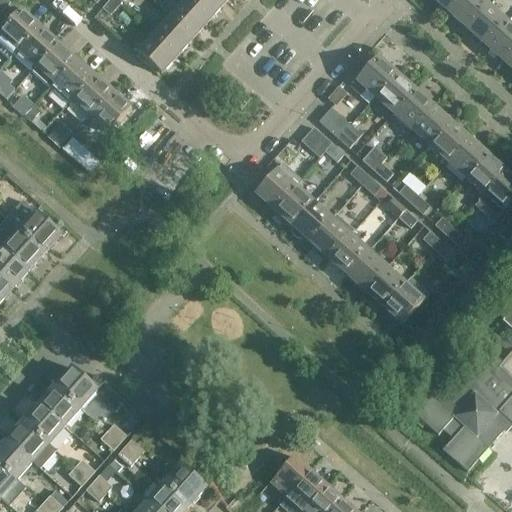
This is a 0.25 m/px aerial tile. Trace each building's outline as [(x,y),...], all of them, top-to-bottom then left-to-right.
[(114,0),(111,0),(102,11),(110,18),(121,6),(114,0)] [(186,0),(185,0),(170,17),(194,40),(211,21),(186,0)] [(223,0),(186,0),(211,21),(227,3),(223,0)] [(432,0),(449,16),(463,0),(432,0)] [(463,0),(449,16),(468,32),(489,8),(479,0),(463,0)] [(489,8),(468,32),(486,48),(507,24),(489,8)] [(19,12),(13,18),(8,13),(0,22),(0,38),(16,53),(38,29),(19,12)] [(170,17),(153,36),(178,58),(194,40),(170,17)] [(511,28),(507,24),(486,48),(504,64),(511,55),(511,28)] [(56,45),(38,29),(16,53),(35,69),(56,45)] [(153,36),(136,54),(161,76),(178,58),(153,36)] [(74,62),(56,45),(35,69),(53,86),(74,62)] [(365,91),(374,99),(395,76),(376,59),(349,89),(359,98),(365,91)] [(93,78),(74,62),(53,86),(71,102),(93,78)] [(414,92),(395,76),(374,99),(392,116),(414,92)] [(111,95),(93,78),(71,102),(90,119),(111,95)] [(9,86),(0,95),(6,100),(14,91),(9,86)] [(240,113),(251,102),(240,92),(230,103),(240,113)] [(432,108),(414,92),(392,116),(411,132),(432,108)] [(130,112),(111,95),(90,119),(109,136),(130,112)] [(24,100),(17,108),(25,114),(31,107),(24,100)] [(450,124),(432,108),(411,132),(429,148),(450,124)] [(349,126),(331,110),(319,124),(336,140),(349,126)] [(468,141),(450,124),(429,148),(447,164),(468,141)] [(61,125),(48,139),(60,150),(61,150),(73,135),(61,125)] [(357,133),(350,127),(349,126),(336,140),(349,151),(364,135),(359,131),(357,133)] [(318,159),(331,145),(314,130),(301,144),(318,159)] [(487,157),(468,141),(447,164),(466,181),(487,157)] [(70,143),(63,151),(68,156),(75,148),(70,143)] [(337,165),(344,157),(331,145),(318,159),(319,160),(325,155),(337,165)] [(375,149),(369,155),(362,163),(374,173),(381,165),(386,159),(375,149)] [(89,175),(99,163),(93,157),(82,169),(89,175)] [(505,173),(487,157),(466,181),(483,196),(477,202),(478,203),(505,173)] [(374,173),(386,184),(393,176),(381,165),(374,173)] [(361,187),(369,179),(357,169),(350,177),(361,187)] [(254,196),(273,213),(300,182),(291,174),(286,180),(276,172),(254,196)] [(511,179),(505,173),(478,203),(475,207),(493,224),(511,203),(511,179)] [(374,198),(381,190),(369,179),(361,187),(374,198)] [(300,182),(273,213),(273,217),(274,220),(277,223),(280,224),(284,223),(291,229),(313,205),(296,189),(301,183),(300,182)] [(410,206),(418,198),(406,187),(398,196),(410,206)] [(410,206),(423,217),(430,209),(418,198),(410,206)] [(406,211),(394,200),(386,210),(397,221),(406,211)] [(313,205),(291,229),(291,233),(292,237),(295,239),(299,240),(302,239),(303,239),(309,245),(331,221),(313,205)] [(406,211),(397,221),(398,221),(410,231),(418,223),(406,212),(407,212),(406,211)] [(36,212),(19,230),(46,254),(62,235),(36,212)] [(335,216),(331,221),(309,245),(328,261),(349,237),(354,232),(335,216)] [(447,238),(454,230),(442,220),(435,228),(447,238)] [(19,230),(3,248),(30,271),(46,254),(19,230)] [(447,238),(459,250),(466,241),(454,230),(447,238)] [(434,252),(442,244),(430,234),(423,242),(434,252)] [(349,237),(328,261),(346,278),(368,254),(349,237)] [(447,264),(454,255),(442,244),(434,252),(447,264)] [(0,247),(0,276),(14,289),(30,271),(3,248),(2,249),(0,247)] [(368,254),(346,278),(364,294),(386,270),(368,254)] [(386,270),(364,294),(383,310),(404,286),(386,270)] [(0,304),(14,289),(0,276),(0,304)] [(429,297),(420,288),(410,280),(404,286),(383,310),(401,327),(429,297)] [(507,327),(511,331),(511,312),(503,323),(507,327)] [(502,365),(485,350),(485,349),(459,378),(464,383),(447,403),(435,392),(414,416),(413,416),(437,438),(442,432),(452,441),(442,452),(466,474),(488,450),(510,424),(511,426),(511,335),(505,330),(495,341),(510,355),(502,365)] [(71,368),(55,386),(81,409),(97,391),(71,368)] [(81,409),(55,386),(39,404),(65,427),(81,409)] [(65,427),(39,404),(23,421),(49,445),(65,427)] [(57,452),(49,445),(23,421),(7,439),(33,463),(41,470),(57,452)] [(114,426),(107,434),(121,446),(128,438),(114,426)] [(107,434),(100,442),(114,454),(121,446),(107,434)] [(33,463),(7,439),(0,446),(0,465),(17,480),(33,463)] [(131,442),(125,450),(138,461),(145,454),(131,442)] [(125,450),(118,457),(131,469),(138,461),(125,450)] [(271,485),(288,500),(311,474),(294,459),(271,485)] [(82,462),(75,470),(89,482),(96,474),(82,462)] [(17,480),(0,465),(0,497),(1,498),(17,480)] [(180,465),(164,483),(191,507),(207,489),(180,465)] [(75,470),(68,478),(82,490),(89,482),(75,470)] [(120,471),(108,475),(112,488),(124,484),(120,471)] [(285,511),(305,511),(327,488),(311,474),(288,500),(281,508),(285,511)] [(99,478),(93,485),(106,497),(113,490),(99,478)] [(186,511),(191,507),(164,483),(148,501),(160,511),(186,511)] [(93,485),(86,493),(99,505),(106,497),(93,485)] [(327,488),(305,511),(334,511),(343,503),(327,488)] [(49,511),(61,511),(63,510),(50,498),(43,506),(49,511)] [(160,511),(148,501),(137,511),(160,511)] [(353,511),(343,503),(334,511),(353,511)]
